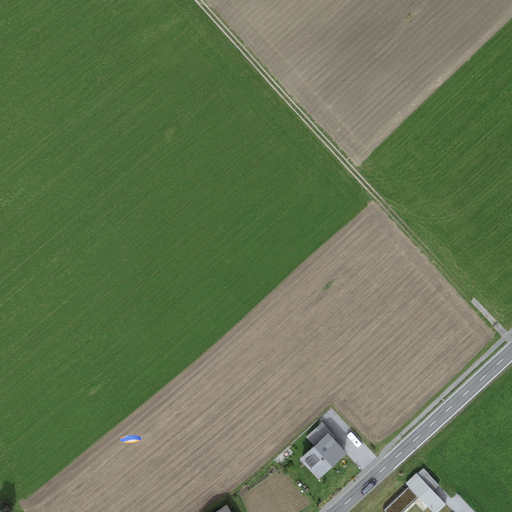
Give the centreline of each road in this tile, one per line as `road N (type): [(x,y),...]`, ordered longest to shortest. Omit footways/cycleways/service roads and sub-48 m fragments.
road 1 (track): [(195,0),(511,343)]
road 2 (primary): [(335,511),(461,393)]
